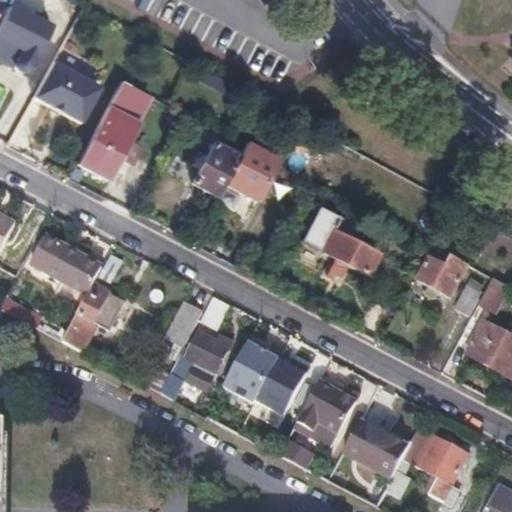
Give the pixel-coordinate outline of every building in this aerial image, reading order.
[(9,5),(2,19),(44,40),(51,26),(9,5)] [(12,24),(2,19),(0,22),(0,29),(7,34),(12,24)] [(7,34),(10,35),(7,42),(21,49),(29,33),(12,24),(7,34)] [(0,29),(0,59),(14,67),(16,70),(21,73),(28,71),(35,57),(21,49),(7,42),(10,35),(7,34),(0,29)] [(29,33),(21,49),(35,57),(43,41),(29,33)] [(62,50),(51,44),(45,56),(56,61),(62,50)] [(98,89),(51,63),(33,98),(80,124),(98,89)] [(150,97),(120,81),(109,104),(139,119),(150,97)] [(104,133),(96,129),(76,165),(107,180),(137,124),(115,113),(104,133)] [(328,141),(298,124),(282,155),(311,171),(328,141)] [(244,147),(218,133),(193,182),(218,197),(225,184),(244,147)] [(246,143),(244,147),(225,184),(256,201),(278,160),(246,143)] [(360,208),(355,217),(383,231),(387,222),(360,208)] [(319,252),(337,220),(316,209),(299,242),(319,252)] [(0,252),(17,222),(0,212),(0,252)] [(354,223),(348,219),(345,224),(348,226),(344,234),(348,235),(354,223)] [(345,224),(337,220),(331,231),(346,239),(348,235),(344,234),(348,226),(345,224)] [(331,231),(319,252),(339,262),(347,266),(365,276),(376,254),(346,239),(331,231)] [(47,237),(32,264),(88,294),(93,284),(100,271),(75,258),(77,253),(47,237)] [(429,245),(424,255),(430,258),(445,266),(450,256),(429,245)] [(77,253),(75,258),(100,271),(103,266),(77,253)] [(124,262),(112,255),(100,277),(112,283),(124,262)] [(445,266),(430,258),(418,281),(428,287),(439,293),(449,298),(467,265),(465,264),(450,256),(445,266)] [(347,266),(339,262),(336,268),(344,272),(347,266)] [(491,278),(485,290),(482,295),(498,303),(507,286),(491,278)] [(485,290),(468,281),(454,307),(471,317),(482,295),(485,290)] [(93,284),(88,294),(77,314),(91,322),(93,323),(100,310),(108,292),(93,284)] [(428,287),(425,291),(436,297),(439,293),(428,287)] [(120,299),(108,292),(100,310),(111,317),(120,299)] [(226,304),(214,298),(203,318),(215,324),(226,304)] [(201,312),(184,303),(166,337),(183,346),(201,312)] [(91,322),(77,314),(62,343),(82,353),(88,343),(82,340),(91,322)] [(511,339),(482,324),(466,355),(511,380),(511,339)] [(185,357),(197,363),(187,381),(205,391),(232,342),(220,336),(217,342),(199,332),(185,357)] [(307,371),(247,339),(223,384),(283,416),(307,371)] [(179,359),(170,376),(160,394),(169,398),(188,364),(179,359)] [(170,376),(157,369),(147,387),(160,394),(170,376)] [(356,397),(319,378),(292,429),(329,449),(356,397)] [(405,425),(369,405),(344,450),(363,461),(368,452),(385,461),(405,425)] [(418,431),(402,460),(435,478),(426,495),(449,508),(458,491),(450,487),(466,456),(418,431)] [(361,480),(336,466),(327,481),(353,495),(361,480)] [(511,511),(511,493),(494,484),(478,511),(511,511)]
